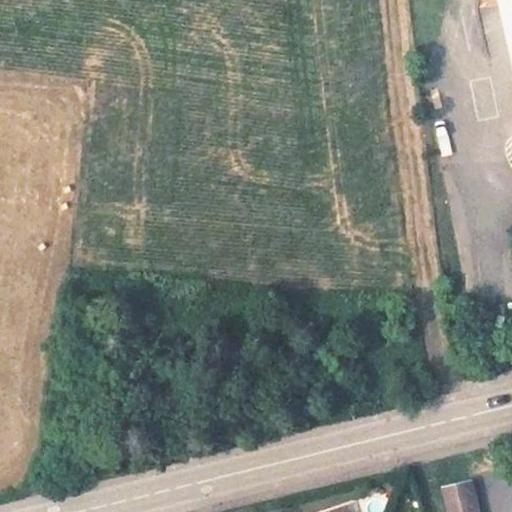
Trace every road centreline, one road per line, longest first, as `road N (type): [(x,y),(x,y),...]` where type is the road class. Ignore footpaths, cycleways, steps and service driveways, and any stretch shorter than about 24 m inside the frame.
road 1 (track): [(456,419),(421,268),(393,0)]
road 2 (secondary): [(116,503),(511,406)]
